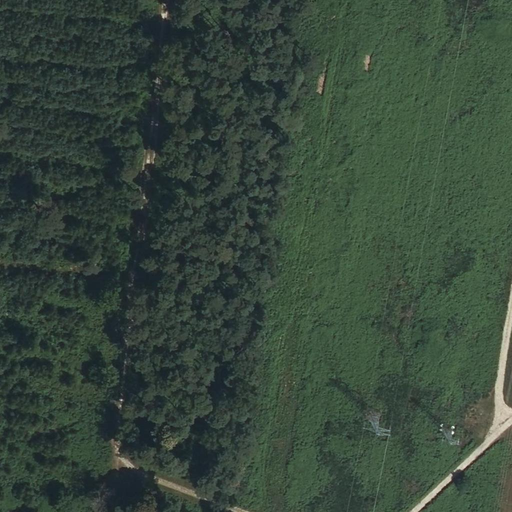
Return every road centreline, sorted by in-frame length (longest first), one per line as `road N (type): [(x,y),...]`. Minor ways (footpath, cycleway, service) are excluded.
road 1 (track): [(244,511),(117,464),(167,0)]
road 2 (track): [(406,511),(511,412)]
